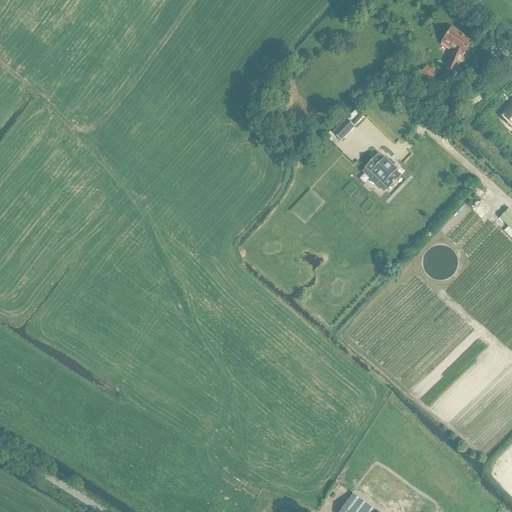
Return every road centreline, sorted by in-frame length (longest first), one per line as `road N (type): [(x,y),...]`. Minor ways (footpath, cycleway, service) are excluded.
road 1 (track): [(511,358),(441,294),(459,269),(457,249),(500,203)]
road 2 (unclassified): [(103,511),(0,449)]
